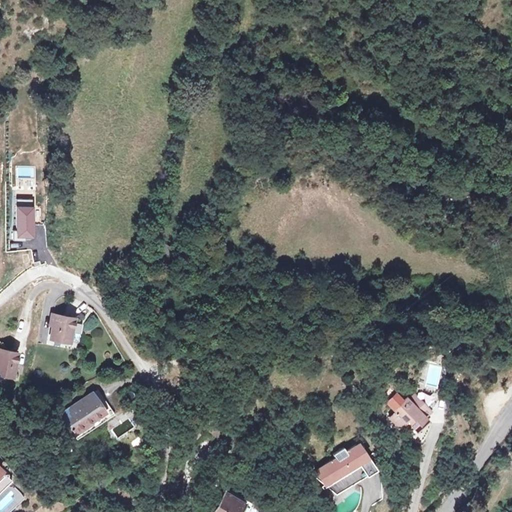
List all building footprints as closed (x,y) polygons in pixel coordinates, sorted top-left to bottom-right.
[(52,315),(48,342),(68,345),(72,318),(52,315)] [(18,353),(0,350),(0,377),(13,380),(18,353)] [(100,391),(94,395),(104,411),(81,427),(84,433),(114,413),(100,391)] [(94,395),(61,416),(76,439),(84,433),(81,427),(104,411),(94,395)] [(426,399),(417,408),(426,417),(427,415),(432,409),(434,399),(432,399),(426,399)] [(420,424),(427,418),(426,417),(417,408),(411,402),(405,407),(403,405),(391,417),(392,418),(386,425),(392,432),(399,431),(403,428),(409,436),(413,439),(425,428),(420,424)] [(363,464),(355,450),(342,458),(340,455),(329,462),(331,465),(307,480),(319,490),(320,492),(333,502),(354,488),(373,477),(364,463),(363,464)] [(225,492),(213,511),(244,511),(249,505),(225,492)]
